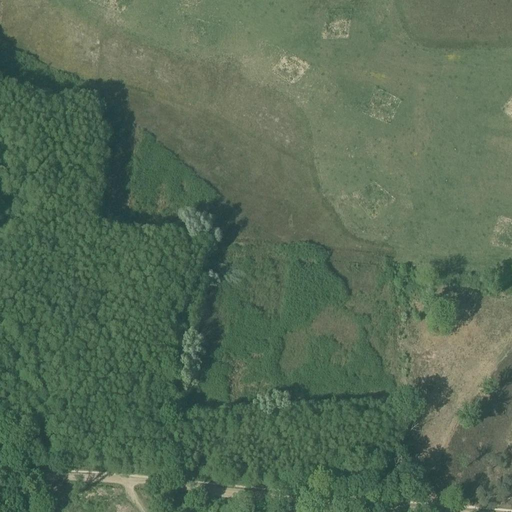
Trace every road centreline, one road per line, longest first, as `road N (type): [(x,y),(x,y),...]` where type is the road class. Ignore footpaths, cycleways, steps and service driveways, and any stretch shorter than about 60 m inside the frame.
road 1 (track): [(499,511),(123,478)]
road 2 (track): [(123,478),(0,471)]
